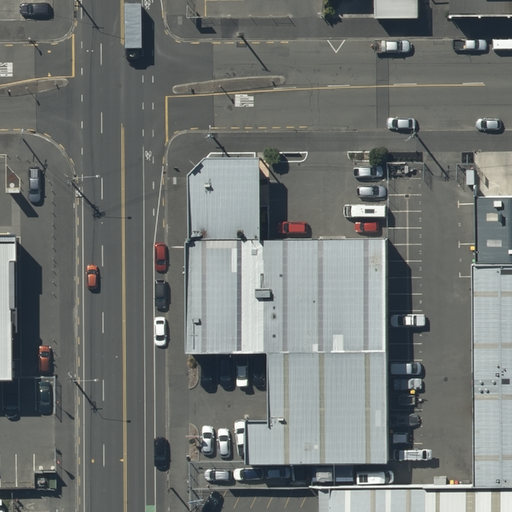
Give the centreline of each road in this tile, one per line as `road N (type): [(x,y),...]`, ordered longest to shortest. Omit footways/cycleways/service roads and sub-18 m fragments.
road 1 (secondary): [(123,511),(122,88)]
road 2 (unclassified): [(122,88),(511,83)]
road 3 (unclassified): [(0,88),(122,88)]
